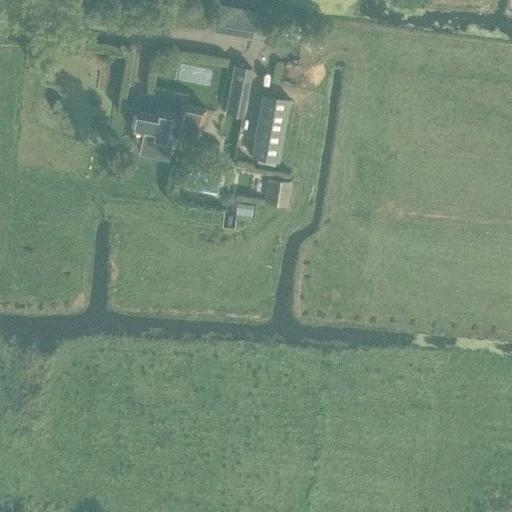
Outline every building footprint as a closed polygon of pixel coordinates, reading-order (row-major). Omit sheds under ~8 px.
[(273,15),(258,13),(258,10),(217,2),(212,28),(254,35),(254,34),(271,36),(273,15)] [(226,112),(244,116),(253,67),(234,64),(226,112)] [(253,158),(278,162),(289,100),(267,97),(263,120),(259,119),(253,158)] [(206,110),(183,104),(181,115),(158,110),(156,115),(139,111),(134,130),(152,134),(150,140),(152,140),(151,146),(167,150),(169,144),(172,135),(199,141),(206,110)] [(264,202),(289,205),(292,181),(267,178),(264,202)]
